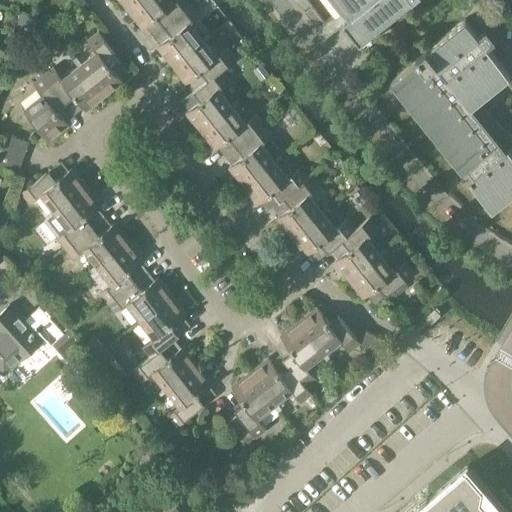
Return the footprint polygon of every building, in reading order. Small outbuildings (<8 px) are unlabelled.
[(120,0),(127,9),(139,0),(120,0)] [(167,22),(190,4),(187,0),(176,0),(173,3),(170,0),(139,0),(127,9),(142,27),(160,14),(167,22)] [(339,26),(338,25),(343,21),(355,36),(365,28),(369,34),(411,0),(325,0),(336,13),(324,22),(311,6),(303,12),(313,24),(311,25),(322,39),(324,38),(339,26)] [(170,64),(201,40),(188,23),(199,15),(190,4),(167,22),(174,32),(157,46),(170,64)] [(34,31),(39,19),(19,11),(15,23),(34,31)] [(495,40),(486,29),(478,35),(465,19),(427,49),(426,48),(418,55),(418,56),(415,58),(417,60),(390,80),(392,82),(458,165),(461,168),(460,168),(461,169),(467,165),(474,174),(468,178),(493,209),(494,208),(494,207),(511,192),(511,152),(508,147),(506,148),(467,100),(474,95),(477,99),(508,75),(509,77),(510,76),(487,47),(495,40)] [(97,50),(80,64),(105,95),(122,81),(108,63),(117,55),(98,31),(88,39),(97,50)] [(196,89),(234,59),(226,49),(216,58),(201,40),(170,64),(185,83),(203,69),(210,77),(196,88),(196,89)] [(200,130),(230,106),(217,88),(228,80),(221,71),(235,60),(234,59),(196,89),(203,98),(186,112),(200,130)] [(270,73),(262,63),(253,70),(261,80),(270,73)] [(54,67),(43,75),(62,98),(72,91),(87,110),(105,95),(80,64),(63,78),(54,67)] [(43,94),(25,108),(50,139),(68,124),(53,105),(62,98),(43,75),(34,82),(43,94)] [(239,144),(263,125),(255,115),(244,124),(230,106),(200,130),(214,148),(231,134),(239,144)] [(242,185),(273,161),(259,143),(270,135),(263,125),(239,144),(247,153),(228,168),(242,185)] [(4,141),(3,143),(26,152),(28,145),(30,142),(7,133),(7,134),(4,141)] [(3,145),(0,152),(0,165),(19,172),(26,152),(3,143),(3,145)] [(282,200),(311,177),(310,176),(306,179),(298,170),(287,178),(273,161),(242,185),(257,204),(274,190),(282,200)] [(46,174),(23,192),(31,201),(42,194),(54,209),(85,185),(72,169),(54,184),(46,174)] [(290,236),(322,211),(308,194),(318,186),(311,177),(282,200),(283,200),(289,196),(295,204),(276,219),(290,236)] [(54,210),(45,217),(59,236),(58,236),(65,245),(88,227),(82,220),(101,205),(85,185),(54,209),(54,210)] [(0,242),(11,211),(0,206),(0,242)] [(346,221),(336,229),(322,211),(290,236),(305,255),(323,241),(330,250),(346,238),(369,219),(368,218),(353,230),(346,221)] [(348,278),(379,253),(366,238),(377,229),(369,219),(346,238),(353,247),(335,261),(348,278)] [(88,227),(65,245),(73,256),(85,248),(97,264),(128,240),(115,223),(97,238),(88,227)] [(128,240),(97,264),(112,282),(101,291),(108,300),(131,281),(125,273),(143,259),(128,240)] [(379,253),(348,278),(363,297),(381,283),(389,292),(412,273),(405,263),(393,272),(379,253)] [(31,275),(41,288),(51,280),(41,268),(31,275)] [(131,281),(108,300),(116,311),(127,303),(139,318),(171,294),(157,277),(139,291),(131,281)] [(171,294),(139,318),(154,337),(143,345),(150,354),(174,336),(168,329),(168,328),(186,314),(171,294)] [(0,370),(4,375),(20,360),(43,340),(48,346),(52,343),(51,342),(63,332),(49,317),(51,315),(46,310),(44,312),(40,306),(25,320),(10,304),(0,313),(0,370)] [(317,307),(299,321),(323,352),(340,339),(348,349),(358,342),(378,354),(385,340),(365,329),(355,337),(341,318),(331,325),(317,307)] [(429,322),(430,323),(439,315),(433,309),(424,317),(429,322)] [(68,320),(74,327),(79,323),(73,316),(68,320)] [(299,321),(281,335),(295,354),(286,361),(295,374),(310,392),(304,384),(314,376),(306,366),(323,352),(299,321)] [(77,332),(85,342),(94,335),(87,325),(77,332)] [(63,332),(51,342),(52,343),(68,361),(70,360),(77,367),(84,360),(77,353),(86,345),(69,326),(63,332)] [(150,354),(134,368),(142,378),(152,370),(165,387),(197,362),(183,345),(165,359),(158,351),(175,338),(174,336),(150,354)] [(268,358),(250,372),(275,403),(292,390),(300,400),(310,392),(295,374),(286,381),(268,358)] [(197,362),(165,387),(180,405),(169,413),(177,424),(200,405),(193,396),(212,381),(197,362)] [(237,412),(225,421),(244,444),(265,427),(257,417),(275,403),(250,372),(232,386),(235,389),(231,392),(239,402),(232,407),(237,412)] [(504,511),(465,467),(411,511),(504,511)] [(185,511),(177,502),(165,511),(185,511)]
